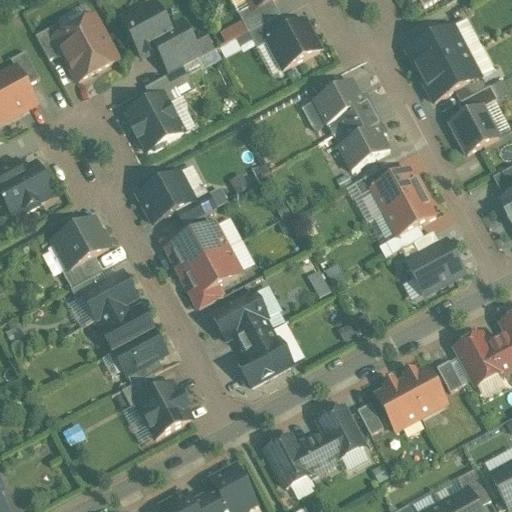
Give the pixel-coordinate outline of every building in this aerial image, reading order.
[(247,0),(253,10),(255,14),(272,5),(271,2),(273,0),(247,0)] [(272,5),(255,14),(253,10),(238,18),(243,27),(248,37),(280,19),(272,5)] [(147,19),(142,11),(124,21),(125,23),(123,25),(140,57),(148,53),(148,52),(154,48),(171,39),(169,35),(157,13),(147,19)] [(280,19),(248,37),(257,52),(269,46),(268,45),(288,34),(280,19)] [(65,38),(55,44),(63,58),(79,86),(117,65),(94,23),(65,38)] [(288,34),(268,45),(269,46),(284,74),(320,55),(305,26),(288,34)] [(243,27),(221,39),(226,48),(248,37),(243,27)] [(60,28),(36,41),(49,65),(63,58),(55,44),(65,38),(60,28)] [(182,28),(169,35),(171,39),(154,48),(170,77),(172,76),(173,77),(184,72),(199,63),(198,61),(200,61),(182,28)] [(452,31),(407,55),(421,81),(466,57),(452,31)] [(40,83),(25,56),(11,64),(16,73),(17,72),(27,90),(40,83)] [(466,57),(421,81),(435,106),(455,95),(480,82),(479,81),(466,57)] [(16,73),(0,81),(0,127),(36,108),(27,90),(17,72),(16,73)] [(173,77),(145,92),(153,106),(163,100),(168,110),(196,95),(184,72),(173,77)] [(480,82),(455,95),(461,106),(487,92),(481,80),(479,81),(480,82)] [(352,85),(314,106),(327,130),(328,130),(370,107),(366,98),(361,101),(352,85)] [(461,106),(458,108),(465,120),(482,111),(482,112),(497,104),(490,91),(487,92),(461,106)] [(153,106),(128,119),(135,132),(137,130),(142,139),(139,141),(148,156),(152,155),(155,156),(165,151),(166,147),(183,137),(168,110),(163,100),(153,106)] [(370,107),(328,130),(334,140),(376,118),(370,107)] [(465,120),(451,128),(467,159),(499,142),(482,112),(482,111),(465,120)] [(376,118),(334,140),(340,151),(339,152),(352,176),(390,156),(382,140),(387,137),(376,118)] [(6,185),(0,188),(0,195),(13,219),(25,213),(27,216),(39,210),(37,206),(52,198),(37,169),(6,185)] [(386,171),(355,188),(361,200),(372,194),(371,193),(392,182),(386,171)] [(511,171),(494,182),(505,203),(511,199),(511,171)] [(392,182),(371,193),(372,194),(384,218),(426,195),(421,187),(418,189),(409,173),(392,182)] [(179,178),(163,187),(162,185),(140,197),(141,199),(139,200),(144,209),(142,210),(146,218),(148,217),(154,228),(177,215),(194,206),(190,198),(179,178)] [(204,191),(190,198),(194,206),(177,215),(186,231),(186,230),(217,214),(204,191)] [(426,195),(384,218),(397,241),(398,242),(400,241),(419,231),(436,222),(427,205),(430,204),(426,195)] [(511,199),(505,203),(503,204),(510,217),(507,219),(511,228),(511,199)] [(94,224),(79,232),(78,231),(65,237),(66,239),(54,245),(69,273),(70,274),(95,261),(109,253),(94,224)] [(192,241),(167,254),(180,279),(228,253),(215,228),(192,241)] [(186,231),(161,244),(167,254),(192,241),(186,230),(186,231)] [(419,231),(400,241),(405,252),(414,248),(413,247),(424,241),(419,231)] [(398,242),(397,241),(387,247),(393,259),(401,254),(405,252),(400,241),(398,242)] [(408,268),(407,268),(424,299),(463,278),(447,247),(421,261),(408,268)] [(405,252),(401,254),(408,268),(421,261),(414,248),(405,252)] [(228,253),(180,279),(193,304),(218,290),(241,278),(228,253)] [(95,261),(70,274),(69,273),(63,276),(72,293),(96,279),(103,276),(95,261)] [(72,293),(71,293),(77,305),(84,301),(83,300),(102,290),(96,279),(72,293)] [(102,290),(83,300),(84,301),(96,324),(99,322),(124,308),(136,302),(123,279),(102,290)] [(218,290),(193,304),(199,314),(224,301),(218,290)] [(254,298),(213,320),(227,345),(235,341),(267,324),(267,323),(254,298)] [(124,308),(99,322),(104,333),(130,319),(124,308)] [(104,333),(102,334),(114,357),(154,335),(141,313),(130,319),(104,333)] [(511,323),(502,329),(509,341),(511,346),(511,323)] [(267,324),(235,341),(241,352),(272,335),(267,324)] [(154,335),(114,357),(126,379),(157,363),(166,358),(154,335)] [(272,335),(241,352),(246,362),(278,345),(272,335)] [(481,340),(456,353),(476,390),(500,378),(501,377),(488,352),(481,340)] [(511,346),(509,341),(498,347),(511,372),(511,346)] [(246,362),(238,367),(251,392),(292,370),(279,345),(278,345),(246,362)] [(511,375),(511,372),(498,347),(488,352),(501,377),(500,378),(502,381),(511,375)] [(157,363),(126,379),(132,390),(154,378),(163,373),(157,363)] [(449,366),(437,372),(450,397),(463,391),(449,366)] [(445,409),(426,374),(402,387),(421,422),(445,409)] [(132,390),(122,395),(131,412),(137,408),(137,407),(162,393),(154,378),(132,390)] [(402,387),(377,400),(396,436),(421,422),(402,387)] [(162,393),(137,407),(137,408),(156,443),(191,424),(185,413),(188,412),(181,398),(178,400),(172,388),(162,393)] [(383,433),(370,409),(358,415),(371,440),(383,433)] [(363,451),(343,414),(319,427),(325,439),(339,464),(340,464),(363,451)] [(325,439),(311,446),(326,474),(341,466),(340,464),(339,464),(325,439)] [(291,442),(266,455),(286,493),(310,480),(311,479),(297,454),(291,442)] [(311,446),(297,454),(311,479),(310,480),(311,482),(326,474),(311,446)] [(511,511),(511,469),(492,480),(508,511),(511,511)] [(236,472),(211,485),(217,495),(205,502),(210,511),(248,511),(256,508),(252,501),(253,499),(247,488),(244,487),(236,472)] [(479,511),(491,506),(474,474),(457,483),(465,497),(468,495),(477,511),(479,511)] [(477,511),(468,495),(465,497),(441,510),(441,511),(477,511)] [(210,511),(205,502),(192,509),(187,498),(162,511),(210,511)]
